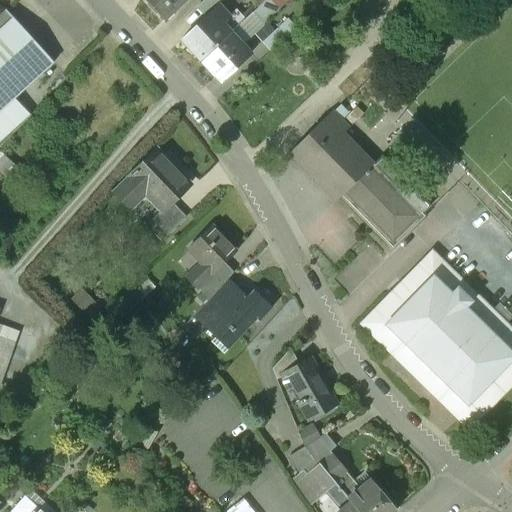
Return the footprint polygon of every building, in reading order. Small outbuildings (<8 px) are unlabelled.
[(144,0),(163,21),(187,0),(144,0)] [(286,5),(281,0),(266,0),(251,14),(263,26),(286,5)] [(217,6),(181,39),(200,61),(230,33),(222,25),(229,19),(217,6)] [(4,9),(0,13),(0,146),(68,77),(4,9)] [(230,33),(200,61),(220,82),(249,54),(230,33)] [(347,131),(330,113),(288,154),(335,203),(342,197),(393,249),(424,218),(373,166),(343,135),(347,131)] [(184,220),(171,206),(190,187),(156,152),(129,177),(130,178),(114,194),(129,210),(147,193),(163,210),(151,221),(166,237),(184,220)] [(234,253),(209,228),(187,249),(212,274),(213,275),(218,270),(234,253)] [(511,384),(511,330),(432,252),(361,324),(468,429),(511,384)] [(218,270),(213,275),(212,274),(198,287),(209,299),(215,292),(227,279),(218,270)] [(227,279),(215,292),(224,301),(237,287),(227,279)] [(272,309),(254,291),(248,298),(237,287),(224,301),(208,318),(222,332),(219,335),(232,347),(255,321),(261,321),(272,309)] [(0,381),(14,342),(0,337),(0,381)] [(299,364),(290,348),(271,368),(276,378),(283,373),(284,374),(299,364)] [(335,404),(310,358),(299,364),(284,374),(299,401),(297,402),(307,420),(335,404)] [(359,489),(329,455),(336,449),(324,436),(305,448),(334,485),(349,504),(356,497),(353,494),(359,489)] [(334,485),(305,448),(290,457),(302,471),(293,479),(311,505),(324,493),(334,485)] [(393,511),(395,511),(369,480),(359,489),(353,494),(356,497),(349,504),(356,511),(393,511)] [(356,511),(349,504),(334,485),(324,493),(341,511),(339,511),(356,511)] [(42,511),(25,496),(10,511),(42,511)]
